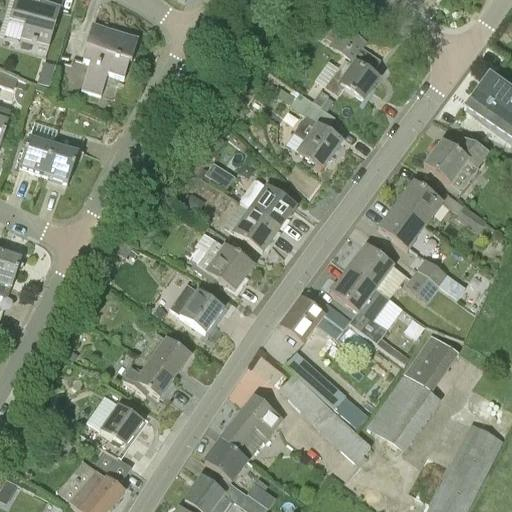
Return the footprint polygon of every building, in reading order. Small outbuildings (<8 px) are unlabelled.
[(19,43),(48,52),(59,13),(32,6),(33,0),(14,0),(9,21),(24,26),(19,43)] [(88,68),(80,94),(100,100),(106,79),(123,84),(135,41),(93,29),(88,48),(83,66),(88,68)] [(324,91),(323,92),(337,102),(338,101),(344,92),(362,104),(372,90),(377,82),(371,78),(379,66),(360,52),(364,46),(342,30),(328,50),(344,62),(337,72),(324,91)] [(39,76),(36,87),(49,91),(52,80),(39,76)] [(474,109),(469,116),(510,147),(511,144),(511,101),(504,96),(491,86),(489,84),(472,107),(474,109)] [(270,96),(280,102),(281,101),(285,95),(284,94),(274,89),(270,96)] [(281,101),(280,102),(289,107),(289,106),(293,100),(285,95),(281,101)] [(319,95),(312,105),(320,111),(327,101),(319,95)] [(299,97),(289,110),(304,121),(293,137),(304,145),(304,146),(296,156),(296,157),(303,162),(313,169),(320,174),(321,175),(331,161),(341,147),(316,129),(310,125),(320,112),(299,97)] [(0,148),(7,126),(11,113),(0,109),(0,148)] [(19,166),(18,171),(44,180),(55,150),(60,136),(33,127),(28,141),(23,157),(19,166)] [(55,150),(44,180),(50,182),(61,186),(67,188),(77,158),(84,139),(61,131),(60,136),(55,150)] [(207,156),(213,161),(226,146),(220,141),(207,156)] [(442,145),(423,170),(439,182),(449,190),(466,166),(477,173),(488,156),(461,141),(452,154),(445,149),(446,148),(442,145)] [(212,167),(204,179),(226,194),(234,182),(212,167)] [(255,183),(238,206),(240,207),(242,209),(250,215),(277,234),(278,232),(285,223),(294,211),(267,191),(255,183)] [(412,185),(396,208),(418,225),(425,230),(432,221),(425,216),(435,201),(429,197),(412,185)] [(196,218),(205,205),(192,197),(191,199),(186,195),(181,204),(185,206),(183,209),(196,218)] [(396,208),(377,233),(393,245),(407,256),(415,244),(408,239),(418,225),(396,208)] [(477,238),(485,224),(465,210),(456,223),(465,230),(477,238)] [(250,215),(233,238),(261,258),(277,234),(250,215)] [(113,253),(124,259),(130,249),(118,243),(113,253)] [(196,269),(193,273),(206,282),(209,278),(215,283),(220,286),(234,296),(244,281),(251,271),(246,267),(245,266),(238,261),(236,260),(224,251),(214,244),(205,257),(196,269)] [(393,271),(381,261),(365,249),(348,272),(377,293),(393,271)] [(0,321),(20,263),(0,255),(0,321)] [(416,274),(438,291),(438,290),(446,279),(425,263),(416,274)] [(348,272),(329,297),(345,309),(356,317),(348,328),(375,349),(386,335),(372,326),(389,304),(388,303),(376,294),(377,293),(348,272)] [(409,283),(404,290),(426,306),(431,299),(438,291),(416,274),(409,283)] [(446,279),(438,290),(448,298),(456,287),(446,279)] [(221,314),(197,297),(186,289),(169,314),(204,338),(221,314)] [(301,302),(279,331),(296,343),(303,349),(317,330),(324,320),(333,327),(326,337),(336,345),(343,335),(350,325),(331,311),(307,294),(301,302)] [(150,345),(140,360),(148,366),(173,382),(189,359),(165,342),(159,351),(150,345)] [(73,366),(78,358),(68,352),(64,360),(73,366)] [(295,357),(283,370),(298,383),(301,386),(312,373),(310,370),(295,357)] [(131,373),(122,387),(143,401),(143,402),(147,397),(158,404),(159,402),(163,396),(171,386),(173,382),(148,366),(139,379),(131,373)] [(312,373),(301,386),(333,415),(345,402),(312,373)] [(292,379),(278,394),(315,432),(353,466),(354,466),(355,467),(362,459),(369,450),(331,415),(292,379)] [(50,398),(41,400),(43,410),(43,411),(52,409),(52,408),(50,398)] [(220,445),(247,464),(280,420),(253,400),(220,445)] [(118,409),(100,435),(124,452),(142,426),(129,417),(118,409)] [(468,511),(503,445),(470,428),(427,511),(468,511)] [(230,487),(247,464),(220,445),(203,467),(219,479),(223,482),(230,487)] [(94,465),(93,467),(120,487),(121,484),(131,471),(103,452),(94,465)] [(95,475),(68,508),(73,511),(109,511),(123,497),(106,482),(105,483),(95,475)] [(200,482),(184,505),(193,511),(229,511),(233,506),(238,510),(240,511),(263,511),(246,499),(245,499),(229,488),(230,487),(223,482),(215,493),(200,482)] [(247,497),(246,499),(263,511),(268,511),(275,503),(264,495),(254,488),(247,497)]
